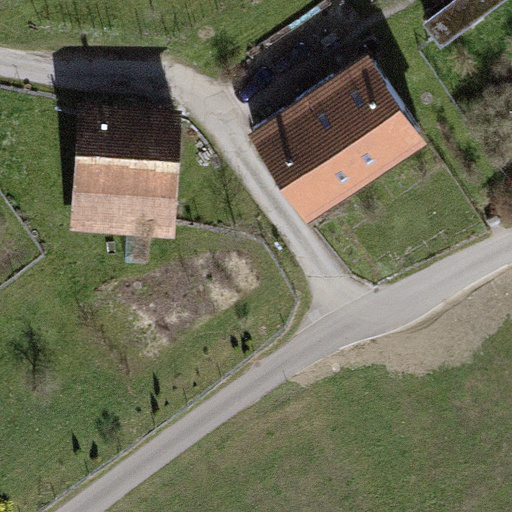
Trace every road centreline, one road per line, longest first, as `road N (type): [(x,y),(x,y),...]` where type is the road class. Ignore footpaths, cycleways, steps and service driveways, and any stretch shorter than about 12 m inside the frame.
road 1 (residential): [(355,321),(201,94),(165,79),(0,63)]
road 2 (unclassified): [(355,321),(79,511)]
road 3 (unclassified): [(511,243),(355,321)]
